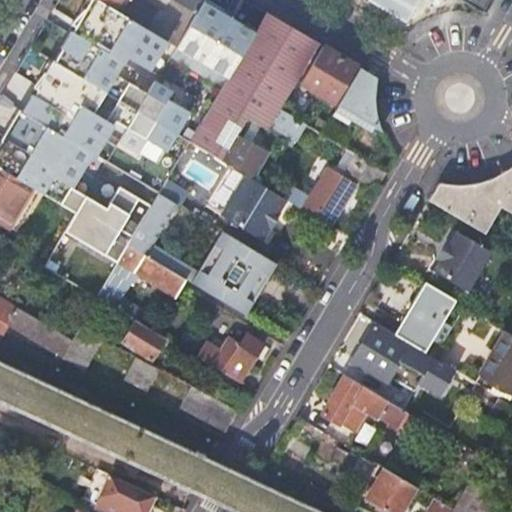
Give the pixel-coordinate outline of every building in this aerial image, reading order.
[(97,0),(114,10),(120,0),(97,0)] [(127,0),(120,13),(129,19),(161,38),(176,47),(203,1),(203,0),(127,0)] [(433,0),(365,0),(364,2),(404,25),(418,0),(420,0),(430,6),(433,0)] [(203,1),(176,47),(228,77),(255,32),(233,19),(203,1)] [(114,10),(110,17),(125,26),(129,19),(120,13),(114,10)] [(279,109),(318,42),(267,12),(255,32),(228,77),(217,95),(248,113),(269,126),(279,109)] [(166,63),(176,47),(161,38),(151,54),(166,63)] [(332,102),(355,65),(322,45),(300,83),(332,102)] [(142,147),(126,174),(146,186),(159,194),(168,179),(189,142),(164,127),(138,111),(31,48),(17,71),(142,147)] [(376,77),(360,67),(337,105),(380,131),(374,100),(376,77)] [(176,107),(164,127),(189,142),(211,105),(188,92),(192,84),(180,76),(175,84),(160,75),(149,92),(176,107)] [(3,94),(0,99),(8,103),(10,99),(3,94)] [(248,113),(217,95),(211,105),(189,142),(245,176),(253,181),(269,154),(257,148),(236,135),(248,113)] [(306,125),(279,109),(269,126),(289,138),(295,141),(296,142),(306,125)] [(257,148),(269,126),(248,113),(236,135),(257,148)] [(289,138),(285,145),(290,148),(295,141),(289,138)] [(0,139),(0,168),(32,188),(37,191),(50,169),(0,139)] [(376,190),(386,172),(356,154),(345,171),(376,190)] [(511,211),(511,166),(506,171),(491,180),(473,184),(457,186),(438,183),(428,199),(484,232),(501,205),(511,211)] [(32,188),(0,168),(0,221),(8,226),(32,188)] [(285,200),(330,227),(354,185),(326,168),(314,189),(303,183),(298,191),(291,187),(284,199),(285,200)] [(285,200),(284,199),(261,186),(253,181),(245,176),(219,215),(260,240),(285,200)] [(176,204),(180,206),(189,192),(168,179),(159,194),(176,204)] [(159,194),(146,186),(115,237),(128,245),(141,223),(159,194)] [(153,243),(176,204),(159,194),(141,223),(128,245),(185,279),(235,309),(245,315),(275,264),(220,231),(198,270),(153,243)] [(98,295),(128,245),(115,237),(77,215),(49,268),(98,295)] [(490,252),(457,232),(450,243),(432,272),(465,292),(490,252)] [(185,279),(128,245),(98,295),(97,297),(107,302),(111,305),(116,296),(125,280),(138,274),(175,296),(185,279)] [(454,301),(425,283),(394,335),(423,352),(431,339),(442,345),(452,327),(442,321),(454,301)] [(0,338),(9,324),(61,358),(72,339),(0,296),(0,338)] [(157,320),(116,296),(111,305),(135,319),(151,329),(157,320)] [(107,302),(97,297),(97,298),(79,327),(89,332),(107,302)] [(151,358),(163,336),(151,329),(135,319),(121,341),(151,358)] [(374,326),(352,362),(386,383),(399,361),(422,375),(419,381),(441,395),(455,371),(423,352),(374,326)] [(72,339),(61,358),(85,370),(103,339),(89,332),(79,327),(72,339)] [(198,357),(240,382),(264,345),(247,335),(241,345),(229,338),(221,352),(206,342),(198,357)] [(495,383),(511,393),(511,339),(504,335),(480,374),(495,383)] [(159,369),(136,357),(124,379),(147,391),(159,369)] [(396,426),(405,411),(378,395),(343,374),(320,412),(347,427),(359,407),(396,426)] [(490,392),(508,403),(511,396),(511,393),(495,383),(490,392)] [(236,410),(238,411),(245,398),(219,384),(212,397),(236,410)] [(236,410),(212,397),(191,386),(179,408),(225,432),(236,410)] [(506,420),(511,410),(511,404),(508,403),(490,392),(489,391),(481,404),(506,420)] [(400,511),(415,488),(384,469),(365,499),(376,505),(374,510),(377,511),(400,511)] [(147,511),(155,496),(117,478),(103,509),(106,511),(147,511)] [(451,511),(486,511),(495,499),(468,483),(452,510),(451,511)]
